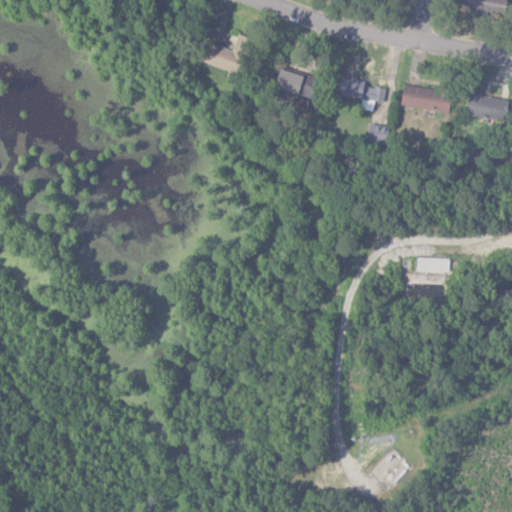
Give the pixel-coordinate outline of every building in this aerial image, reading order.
[(504,14),(505,0),(459,0),(458,8),(504,14)] [(236,52),(207,43),(200,62),(229,72),(236,52)] [(382,103),(384,88),(361,86),(359,110),(372,111),(373,102),(382,103)] [(399,106),(447,112),(450,92),(401,86),(399,106)] [(464,116),(505,119),(506,98),(465,95),(464,116)] [(447,259),(416,258),(415,271),(447,272),(447,259)]
